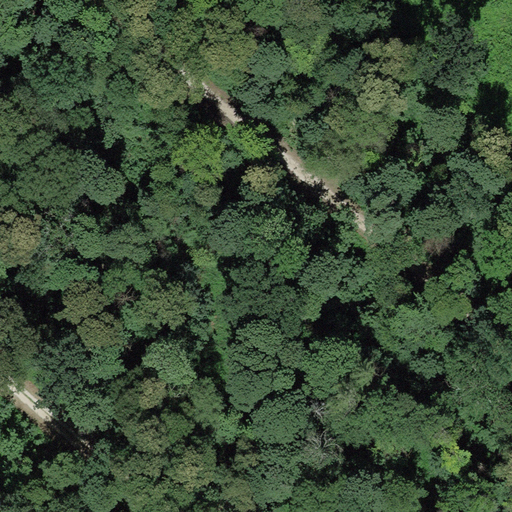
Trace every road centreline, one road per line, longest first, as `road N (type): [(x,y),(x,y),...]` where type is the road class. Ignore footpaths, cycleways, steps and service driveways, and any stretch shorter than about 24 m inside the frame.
road 1 (track): [(87,0),(511,359)]
road 2 (track): [(0,384),(168,511)]
